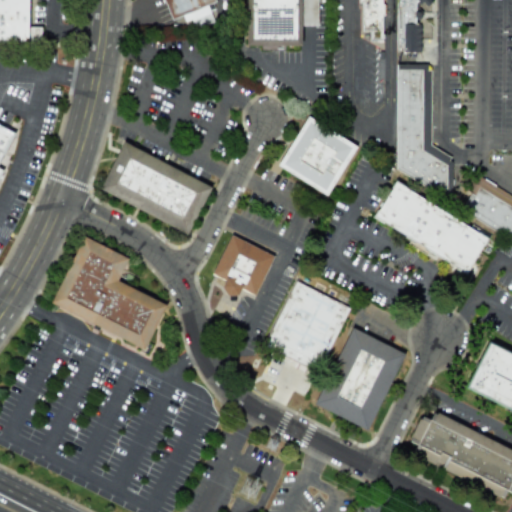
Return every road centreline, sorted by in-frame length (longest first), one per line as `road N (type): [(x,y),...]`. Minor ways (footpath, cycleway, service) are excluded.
road 1 (residential): [(460,511),(245,399),(216,368),(165,262),(61,196)]
road 2 (tertiary): [(104,0),(73,167),(0,310)]
road 3 (residential): [(174,273),(199,250),(266,117)]
road 4 (residential): [(375,468),(439,336)]
